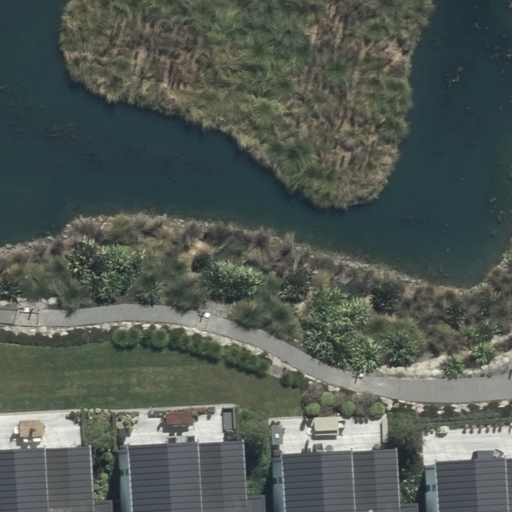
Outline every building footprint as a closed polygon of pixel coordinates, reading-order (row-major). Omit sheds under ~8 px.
[(0,0),(0,63),(511,100),(511,14),(479,12),(480,0),(434,0),(434,12),(380,9),(380,0),(0,0)] [(114,433),(118,511),(254,511),(253,490),(235,490),(232,437),(179,440),(178,429),(114,433)] [(0,436),(0,511),(102,511),(102,495),(84,496),(81,443),(28,446),(27,435),(0,436)] [(268,439),(272,511),(408,511),(407,496),(389,497),(386,444),(333,447),(332,435),(268,439)] [(423,444),(426,511),(511,511),(511,450),(488,452),(487,441),(423,444)]
